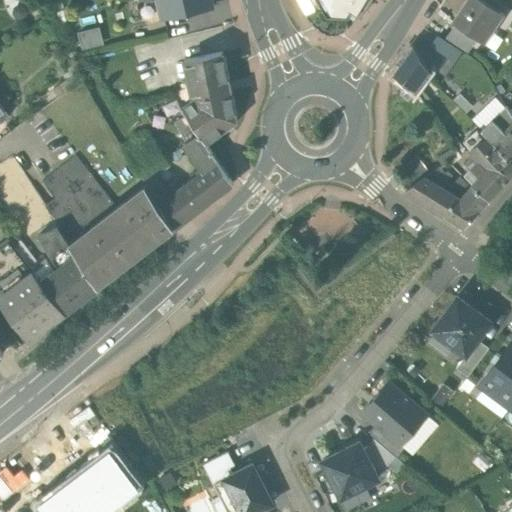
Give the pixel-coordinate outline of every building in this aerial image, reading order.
[(139,0),(140,3),(152,0),(159,0),(164,21),(214,10),(211,0),(139,0)] [(365,0),(316,0),(326,17),(348,18),(353,11),(357,13),(365,0)] [(501,14),(480,0),(470,0),(455,22),(457,24),(478,38),(482,41),(501,14)] [(478,38),(457,24),(447,39),(468,53),(478,38)] [(100,26),(78,31),(82,51),(105,46),(100,26)] [(407,86),(400,94),(407,101),(414,92),(415,93),(429,71),(415,50),(413,47),(393,74),(407,86)] [(185,61),(193,100),(182,109),(199,135),(206,145),(237,122),(222,53),(185,61)] [(184,143),(196,136),(186,117),(174,124),(184,143)] [(511,126),(493,145),(511,164),(511,162),(511,126)] [(487,128),(481,133),(488,140),(493,135),(487,128)] [(148,133),(122,150),(143,181),(169,164),(148,133)] [(502,187),(511,175),(511,164),(493,145),(488,140),(481,133),(467,147),(487,171),(502,187)] [(206,145),(199,135),(184,145),(205,174),(160,207),(174,229),(234,184),(206,145)] [(452,146),(459,157),(465,152),(457,143),(452,146)] [(90,230),(116,209),(75,156),(42,181),(53,199),(44,206),(57,228),(72,251),(94,234),(90,230)] [(450,165),(427,180),(442,189),(456,175),(451,170),(454,168),(450,165)] [(472,186),(489,202),(502,187),(487,171),(472,186)] [(427,180),(407,193),(446,217),(459,199),(442,189),(427,180)] [(464,229),(489,202),(472,186),(460,200),(459,199),(446,217),(464,229)] [(96,288),(174,229),(160,207),(150,192),(127,209),(123,204),(116,209),(90,230),(94,234),(72,251),(79,263),(96,288)] [(72,251),(57,228),(37,236),(63,275),(79,263),(72,251)] [(0,294),(34,270),(33,269),(9,238),(0,244),(0,294)] [(79,263),(63,275),(58,278),(46,259),(33,269),(34,270),(65,312),(96,288),(79,263)] [(65,312),(34,270),(0,294),(0,300),(29,339),(65,312)] [(457,298),(432,332),(465,357),(490,323),(457,298)] [(510,408),(511,404),(511,341),(506,350),(480,385),(510,408)] [(426,415),(389,382),(373,400),(377,403),(372,408),(369,405),(362,413),(400,445),(426,415)] [(395,457),(374,439),(366,448),(363,449),(374,473),(387,466),(395,457)] [(346,451),(339,455),(338,453),(322,461),(341,498),(378,479),(374,473),(363,449),(359,442),(345,449),(346,451)] [(35,503),(42,511),(105,511),(141,485),(112,446),(35,503)] [(272,504),(252,465),(233,474),(224,479),(240,511),(256,511),(264,508),(272,504)] [(256,511),(240,511),(224,479),(233,474),(230,468),(209,478),(219,497),(211,502),(216,511),(266,511),(264,508),(256,511)]
